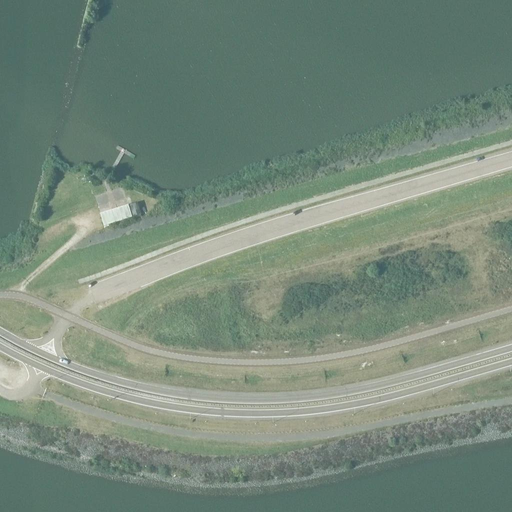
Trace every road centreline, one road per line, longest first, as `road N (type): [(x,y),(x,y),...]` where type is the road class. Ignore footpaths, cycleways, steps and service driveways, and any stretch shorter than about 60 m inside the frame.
road 1 (trunk): [(511,348),(358,390),(264,400),(161,391),(46,355)]
road 2 (unclassified): [(66,316),(162,354),(279,362),(372,348),(511,308)]
road 3 (trunk): [(112,393),(196,410),(279,413),(381,398),(511,361)]
